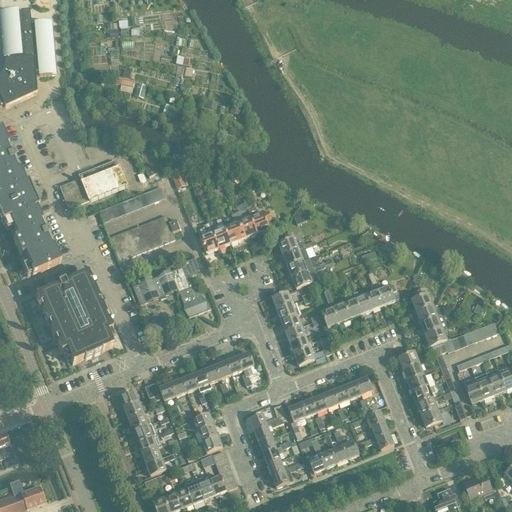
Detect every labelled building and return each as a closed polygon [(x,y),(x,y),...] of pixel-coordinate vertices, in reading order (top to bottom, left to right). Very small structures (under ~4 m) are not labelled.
[(0,110),(0,111),(0,109),(3,108),(4,110),(36,96),(35,76),(39,76),(39,79),(55,77),(50,26),(31,28),(29,13),(0,16),(4,60),(7,59),(7,63),(4,63),(4,65),(4,67),(4,69),(3,71),(3,73),(2,75),(1,76),(0,77),(0,110)] [(114,79),(113,85),(122,87),(133,89),(135,83),(114,79)] [(13,230),(17,238),(17,239),(13,241),(21,258),(25,256),(29,265),(22,268),(27,279),(31,277),(32,278),(60,265),(53,248),(51,249),(46,239),(49,238),(47,234),(45,235),(40,225),(42,224),(19,172),(17,172),(13,162),(15,161),(13,157),(11,158),(6,148),(8,147),(1,131),(0,130),(0,220),(2,225),(3,224),(6,233),(13,230)] [(60,189),(64,199),(69,212),(128,190),(120,169),(117,170),(115,163),(78,177),(80,182),(60,189)] [(149,180),(158,175),(153,167),(144,172),(149,180)] [(155,192),(160,203),(166,201),(161,190),(155,192)] [(150,194),(154,206),(160,203),(155,192),(150,194)] [(144,196),(149,208),(154,206),(150,194),(144,196)] [(139,198),(143,210),(149,208),(144,196),(139,198)] [(133,201),(137,212),(143,210),(139,198),(133,201)] [(127,203),(132,214),(137,212),(133,201),(127,203)] [(122,205),(126,217),(132,214),(127,203),(122,205)] [(116,207),(121,219),(126,217),(122,205),(116,207)] [(111,209),(115,221),(121,219),(116,207),(111,209)] [(105,212),(110,223),(115,221),(111,209),(105,212)] [(247,211),(249,216),(250,218),(257,215),(255,209),(251,211),(251,209),(247,211)] [(294,219),(297,226),(308,222),(302,209),(297,212),(299,217),(294,219)] [(235,215),(238,221),(242,220),(241,219),(249,216),(247,211),(235,215)] [(104,226),(110,223),(105,212),(99,214),(104,226)] [(251,221),(257,236),(270,232),(267,224),(272,221),(269,214),(264,216),(251,221)] [(138,229),(147,253),(159,249),(154,237),(160,235),(164,247),(176,242),(173,235),(169,226),(166,218),(138,229)] [(213,236),(220,251),(231,247),(225,231),(221,220),(215,223),(219,233),(213,236)] [(240,225),(246,241),(257,236),(251,221),(240,225)] [(169,226),(173,235),(180,233),(176,223),(169,226)] [(201,241),(197,242),(200,250),(204,248),(207,256),(220,251),(213,236),(209,225),(203,227),(207,238),(200,241),(201,241)] [(225,231),(231,247),(246,241),(240,225),(225,231)] [(120,264),(147,253),(138,229),(110,240),(120,264)] [(154,237),(159,249),(164,247),(160,235),(154,237)] [(279,247),(284,258),(299,252),(304,249),(304,248),(304,247),(302,243),(296,245),(295,242),(292,235),(283,238),(285,245),(279,247)] [(284,258),(289,270),(303,264),(299,252),(284,258)] [(364,265),(374,262),(371,256),(362,259),(364,265)] [(289,277),(291,282),(313,273),(313,271),(319,268),(320,271),(325,269),(324,265),(313,269),(312,267),(306,269),(303,264),(289,270),(288,270),(290,277),(291,276),(291,277),(289,277)] [(190,320),(212,312),(208,303),(204,304),(200,294),(196,296),(185,269),(172,274),(170,271),(161,275),(162,278),(153,282),(152,278),(142,282),(143,285),(133,289),(141,308),(179,293),(190,320)] [(297,292),(306,289),(312,286),(319,283),(315,274),(314,272),(313,273),(291,282),(293,286),(295,285),(297,292)] [(46,293),(35,298),(39,307),(42,306),(43,310),(42,311),(41,312),(47,326),(50,324),(52,328),(50,330),(49,330),(60,355),(62,354),(67,364),(68,364),(70,363),(72,366),(83,361),(84,362),(101,354),(101,353),(112,348),(112,347),(111,345),(114,343),(110,333),(112,332),(101,308),(100,308),(98,308),(96,304),(99,303),(93,290),(93,289),(92,289),(90,289),(88,285),(90,284),(86,275),(76,280),(69,283),(69,284),(67,285),(65,286),(64,284),(62,285),(57,287),(58,289),(55,290),(53,291),(53,290),(46,293)] [(420,286),(424,279),(418,277),(415,284),(420,286)] [(376,288),(385,308),(398,303),(394,295),(397,294),(394,287),(382,291),(380,286),(376,288)] [(367,298),(373,313),(385,308),(376,288),(371,290),(373,295),(367,298)] [(446,294),(452,297),(455,291),(449,288),(446,294)] [(413,303),(418,315),(434,309),(429,297),(426,290),(415,294),(418,301),(413,303)] [(354,297),(362,317),(373,313),(367,298),(360,301),(358,295),(354,297)] [(273,302),(278,313),(293,307),(289,296),(273,302)] [(345,307),(351,322),(362,317),(354,297),(353,297),(355,302),(345,307)] [(278,313),(282,324),(297,318),(293,307),(278,313)] [(333,311),(339,326),(351,322),(345,307),(333,311)] [(480,317),(483,310),(478,307),(475,314),(480,317)] [(418,315),(422,326),(438,320),(434,309),(418,315)] [(328,331),(339,326),(333,311),(322,316),(328,331)] [(282,324),(287,336),(302,330),(297,318),(282,324)] [(422,326),(427,338),(443,332),(438,320),(422,326)] [(488,328),(493,339),(499,336),(494,325),(488,328)] [(482,330),(486,341),(493,339),(488,328),(482,330)] [(287,336),(291,347),(306,341),(302,330),(287,336)] [(479,340),(480,344),(486,341),(482,330),(476,333),(479,340)] [(431,349),(432,349),(444,344),(449,356),(456,353),(451,341),(447,342),(443,332),(427,338),(431,349)] [(469,335),(474,346),(480,344),(479,340),(476,333),(469,335)] [(464,337),(468,349),(474,346),(469,335),(464,337)] [(458,340),(462,351),(468,349),(464,337),(457,340),(458,340)] [(451,341),(456,353),(462,351),(458,340),(457,340),(452,342),(451,340),(451,341)] [(291,347),(295,358),(310,352),(306,341),(291,347)] [(432,349),(437,360),(442,358),(442,357),(448,354),(449,356),(444,344),(432,349)] [(327,359),(333,356),(328,345),(322,347),(327,359)] [(503,350),(505,356),(511,353),(511,351),(510,347),(503,350)] [(492,354),(494,360),(505,356),(503,350),(492,354)] [(315,363),(310,352),(295,358),(300,369),(315,363)] [(480,359),(482,365),(494,360),(492,354),(480,359)] [(399,362),(403,373),(420,367),(415,355),(399,362)] [(238,360),(243,373),(255,369),(250,356),(238,360)] [(437,360),(441,371),(447,369),(442,358),(437,360)] [(469,364),(471,369),(482,365),(480,359),(469,364)] [(227,364),(232,378),(243,373),(238,360),(227,364)] [(216,369),(221,382),(232,378),(227,364),(216,369)] [(459,374),(471,369),(469,364),(457,368),(459,374)] [(403,373),(408,385),(424,378),(420,367),(403,373)] [(210,386),(221,382),(216,369),(204,373),(210,386)] [(441,371),(446,383),(451,381),(447,369),(441,371)] [(489,382),(495,398),(507,393),(501,377),(498,370),(486,375),(489,382)] [(501,377),(507,393),(511,391),(511,372),(501,377)] [(193,378),(199,391),(200,395),(203,394),(212,390),(210,386),(204,373),(193,378)] [(182,382),(187,395),(199,391),(193,378),(182,382)] [(408,385),(412,396),(429,390),(424,378),(408,385)] [(357,385),(362,398),(373,394),(368,381),(357,385)] [(446,383),(450,394),(456,392),(451,381),(446,383)] [(171,387),(176,400),(187,395),(182,382),(171,387)] [(478,386),(484,402),(495,398),(489,382),(478,386)] [(345,390),(351,403),(362,398),(357,385),(345,390)] [(150,401),(151,401),(159,398),(154,386),(146,390),(150,401)] [(472,407),(484,402),(478,386),(466,391),(472,407)] [(159,391),(165,404),(176,400),(171,387),(159,391)] [(334,394),(339,407),(351,403),(345,390),(334,394)] [(412,396),(417,407),(433,401),(429,390),(412,396)] [(450,394),(455,406),(460,403),(456,392),(450,394)] [(120,400),(125,411),(140,406),(136,394),(120,400)] [(323,399),(328,412),(339,407),(334,394),(323,399)] [(312,403),(317,416),(328,412),(323,399),(312,403)] [(417,407),(421,419),(438,412),(433,401),(417,407)] [(301,408),(306,421),(317,416),(312,403),(301,408)] [(455,410),(460,422),(467,420),(460,403),(455,406),(456,409),(455,410)] [(125,411),(129,423),(145,417),(140,406),(125,411)] [(251,423),(255,434),(268,429),(272,427),(273,430),(279,428),(277,423),(282,421),(283,423),(286,422),(281,408),(274,411),(277,420),(266,424),(264,418),(251,423)] [(294,425),(306,421),(301,408),(289,412),(294,425)] [(442,424),(438,412),(421,419),(426,430),(442,424)] [(368,420),(373,431),(386,426),(381,414),(368,420)] [(194,423),(199,434),(214,428),(210,416),(194,423)] [(129,423),(133,434),(149,428),(145,417),(129,423)] [(133,434),(136,439),(134,440),(137,446),(138,445),(153,439),(156,438),(152,426),(149,428),(133,434)] [(373,431),(377,442),(390,437),(386,426),(373,431)] [(199,434),(203,445),(219,439),(214,428),(199,434)] [(268,429),(255,434),(259,446),(273,441),(268,429)] [(0,438),(0,462),(4,461),(1,455),(0,455),(0,450),(9,447),(5,437),(0,438)] [(377,442),(381,453),(382,454),(395,448),(390,437),(377,442)] [(138,445),(142,456),(158,450),(153,439),(138,445)] [(203,445),(208,457),(223,451),(219,439),(203,445)] [(259,446),(264,457),(277,452),(277,451),(273,441),(259,446)] [(277,452),(264,457),(268,468),(282,463),(279,456),(283,454),(283,452),(288,450),(286,445),(280,447),(281,450),(277,451),(277,452)] [(343,449),(348,462),(359,458),(354,445),(343,449)] [(332,454),(337,467),(348,462),(343,449),(332,454)] [(142,456),(147,468),(162,462),(162,461),(158,450),(142,456)] [(162,462),(147,468),(151,479),(167,473),(164,465),(183,457),(181,453),(162,461),(162,462)] [(213,459),(215,465),(227,460),(225,454),(213,459)] [(321,458),(326,471),(337,467),(332,454),(321,458)] [(314,476),(326,471),(321,458),(309,463),(314,476)] [(215,465),(218,470),(229,466),(227,460),(215,465)] [(268,468),(273,479),(286,474),(290,472),(291,475),(292,475),(297,473),(295,468),(290,470),(289,468),(284,470),(282,463),(268,468)] [(218,470),(220,476),(231,472),(232,472),(229,466),(218,470)] [(220,476),(219,477),(220,479),(221,479),(223,482),(233,478),(231,472),(220,476)] [(292,477),(292,475),(291,475),(290,472),(286,474),(273,479),(277,491),(291,486),(288,479),(292,477)] [(233,478),(223,482),(225,488),(236,484),(233,478)] [(496,504),(502,501),(496,487),(491,489),(486,478),(464,487),(471,504),(484,498),(486,503),(494,499),(496,504)] [(210,483),(216,499),(239,490),(236,484),(225,488),(223,482),(221,479),(220,479),(210,483)] [(160,489),(160,488),(159,488),(156,481),(145,485),(149,494),(160,489)] [(28,511),(45,505),(39,489),(23,495),(19,485),(18,483),(9,487),(10,488),(13,497),(0,501),(0,511),(28,511)] [(198,488),(205,503),(216,499),(210,483),(198,488)] [(187,492),(194,507),(205,503),(198,488),(187,492)] [(440,503),(433,505),(435,511),(434,511),(458,511),(457,510),(460,509),(455,496),(453,497),(451,491),(437,496),(440,503)] [(176,497),(182,511),(194,507),(187,492),(176,497)] [(165,501),(169,511),(181,511),(182,511),(176,497),(165,501)] [(155,511),(169,511),(165,501),(153,505),(155,511)]
